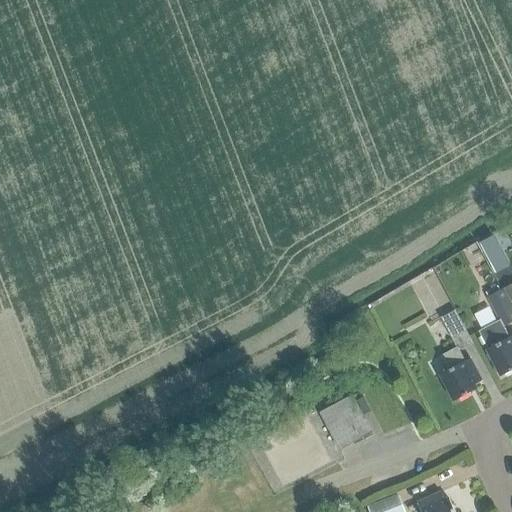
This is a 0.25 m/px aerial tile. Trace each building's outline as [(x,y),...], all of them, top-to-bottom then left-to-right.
[(511,304),(511,283),(503,288),(511,304)] [(511,336),(509,338),(502,326),(511,320),(511,305),(503,287),(498,290),(496,286),(485,291),(488,296),(487,297),(499,320),(478,331),(487,350),(486,350),(500,377),(511,371),(511,336)] [(470,346),(453,314),(440,321),(456,350),(457,353),(470,346)] [(462,363),(457,353),(456,350),(440,358),(447,371),(439,375),(453,402),(474,391),(472,387),(479,383),(467,360),(462,363)] [(318,413),(338,450),(352,442),(354,445),(373,435),(352,395),(318,413)] [(403,511),(397,495),(367,506),(369,511),(403,511)] [(417,506),(419,511),(452,511),(448,501),(443,503),(440,495),(417,506)]
